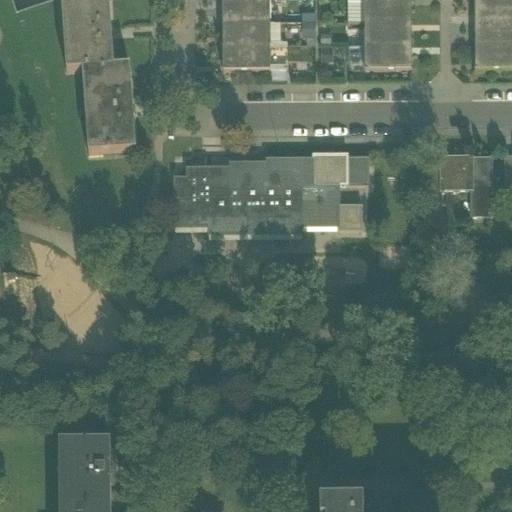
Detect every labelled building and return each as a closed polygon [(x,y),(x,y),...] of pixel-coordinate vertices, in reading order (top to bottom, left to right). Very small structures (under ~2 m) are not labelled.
[(66,75),(84,74),(114,72),(109,0),(106,0),(61,3),(66,75)] [(511,1),(475,1),(475,25),(511,24),(511,1)] [(364,2),(364,26),(411,26),(411,5),(411,2),(364,2)] [(223,3),(223,27),(270,26),(269,3),(223,3)] [(511,24),(475,25),(475,49),(511,48),(511,24)] [(223,27),(223,50),(270,50),(270,26),(223,27)] [(364,26),(365,50),(411,49),(411,30),(411,26),(364,26)] [(511,73),(511,48),(475,49),(475,74),(511,73)] [(411,53),(411,49),(365,50),(365,75),(411,74),(411,53)] [(270,75),(270,50),(223,50),(223,75),(270,75)] [(131,71),(114,72),(84,74),(90,161),(137,158),(131,71)] [(208,240),(302,240),(302,232),(338,232),(338,236),(362,236),(362,211),(339,211),(339,190),(368,190),(368,163),(348,163),(347,159),(312,159),(312,163),(266,163),(266,167),(229,167),(229,172),(186,172),(186,182),(174,182),(174,233),(208,232),(208,240)] [(473,221),(493,221),(493,169),(475,169),(475,161),(440,161),(440,170),(441,196),(442,196),(473,196),(473,221)] [(428,207),(442,207),(442,196),(441,196),(440,170),(428,170),(428,207)] [(59,448),(60,511),(111,511),(110,447),(59,448)]
